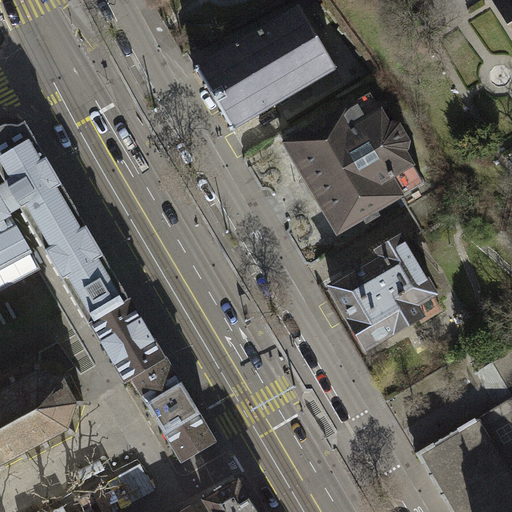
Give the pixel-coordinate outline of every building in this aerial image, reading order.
[(511,0),(495,0),(511,28),(511,0)] [(337,70),(301,8),(194,69),(229,131),(337,70)] [(283,144),(337,235),(400,197),(406,206),(437,188),(445,183),(426,139),(408,150),(408,140),(399,125),(388,124),(368,93),(283,144)] [(1,187),(0,187),(0,290),(39,269),(31,254),(33,253),(25,240),(10,215),(15,212),(21,209),(90,326),(92,324),(91,323),(130,300),(25,123),(17,127),(14,126),(9,126),(5,127),(1,128),(0,129),(0,173),(6,184),(1,187)] [(437,188),(406,206),(422,233),(451,215),(437,188)] [(433,292),(400,237),(379,251),(382,257),(330,287),(353,324),(351,331),(356,340),(363,340),(366,346),(420,315),(414,304),(433,292)] [(130,300),(91,323),(92,324),(126,382),(132,379),(133,379),(132,378),(164,358),(130,300)] [(213,442),(164,358),(132,378),(133,379),(132,379),(182,460),(213,442)] [(0,465),(2,470),(6,468),(2,461),(20,452),(26,462),(29,460),(24,449),(41,440),(47,451),(51,449),(45,438),(63,429),(74,437),(76,433),(67,425),(73,407),(85,405),(84,401),(72,402),(63,384),(71,375),(68,372),(59,381),(41,375),(39,361),(35,361),(35,374),(18,384),(12,373),(8,376),(13,385),(0,392),(0,465)] [(511,511),(511,481),(475,419),(417,453),(452,511),(511,511)] [(256,511),(238,480),(205,500),(211,511),(256,511)]
